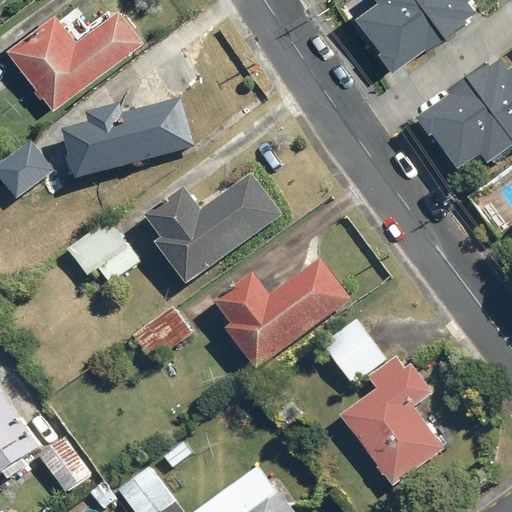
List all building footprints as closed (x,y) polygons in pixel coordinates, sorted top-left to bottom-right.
[(363,0),(406,63),(460,27),(441,0),(363,0)] [(482,0),(441,0),(460,27),(488,8),(482,0)] [(58,112),(145,43),(119,10),(92,31),(75,9),(62,19),(57,13),(9,51),(58,112)] [(484,70),(428,110),(473,172),(511,143),(511,109),(496,87),(484,70)] [(511,75),(496,87),(511,109),(511,75)] [(64,135),(78,184),(199,150),(185,101),(129,117),(127,107),(93,116),(95,127),(64,135)] [(0,174),(23,203),(61,172),(35,141),(0,169),(0,174)] [(187,287),(287,218),(260,178),(208,213),(193,191),(151,219),(166,242),(159,247),(187,287)] [(511,209),(494,184),(473,199),(502,241),(511,234),(511,209)] [(140,263),(112,224),(72,252),(90,277),(102,269),(111,283),(140,263)] [(214,308),(263,373),(356,303),(324,261),(275,298),(258,275),(214,308)] [(196,334),(176,308),(136,339),(155,364),(196,334)] [(369,378),(390,361),(358,322),(341,336),(346,342),(329,356),(356,389),(369,378)] [(378,389),(342,419),(399,489),(447,450),(417,413),(436,397),(437,396),(413,366),(413,367),(409,370),(399,357),(371,380),(378,389)] [(0,482),(40,456),(46,451),(0,384),(0,482)] [(188,439),(164,456),(175,473),(199,456),(188,439)] [(182,511),(151,469),(120,492),(135,511),(298,511),(265,467),(205,511),(182,511)]
